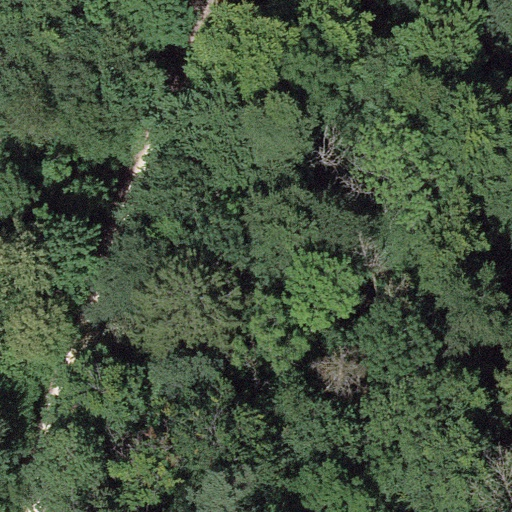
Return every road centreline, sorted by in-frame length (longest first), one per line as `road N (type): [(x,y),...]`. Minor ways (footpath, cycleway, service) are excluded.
road 1 (track): [(19,511),(130,185),(198,47)]
road 2 (track): [(163,0),(198,47),(358,49),(420,71),(511,142)]
